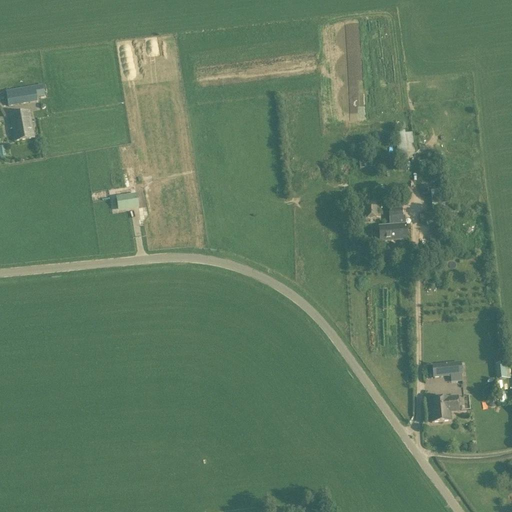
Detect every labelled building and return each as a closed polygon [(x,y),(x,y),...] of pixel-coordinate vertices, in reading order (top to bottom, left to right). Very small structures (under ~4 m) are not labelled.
[(37,103),(36,98),(44,97),(43,86),(6,92),(8,107),(37,103)] [(29,113),(10,116),(14,142),(34,138),(29,113)] [(394,133),(398,161),(408,160),(407,158),(414,155),(412,133),(405,134),(404,132),(394,133)] [(379,191),(358,193),(359,213),(361,213),(362,221),(380,220),(380,211),(381,211),(379,191)] [(118,212),(139,209),(137,194),(116,198),(118,212)] [(405,225),(398,226),(398,218),(402,218),(402,209),(388,211),(389,227),(378,228),(379,234),(374,235),(374,243),(407,240),(405,225)] [(437,226),(429,227),(429,242),(438,241),(437,226)] [(433,378),(461,375),(460,363),(432,366),(433,378)] [(495,365),(496,381),(509,380),(508,364),(495,365)] [(470,409),(469,396),(459,397),(459,409),(470,409)] [(449,412),(458,411),(457,398),(448,399),(448,398),(429,400),(431,423),(450,421),(449,412)] [(490,400),(488,403),(489,406),(491,408),(495,408),(497,405),(496,402),(494,400),(490,400)]
